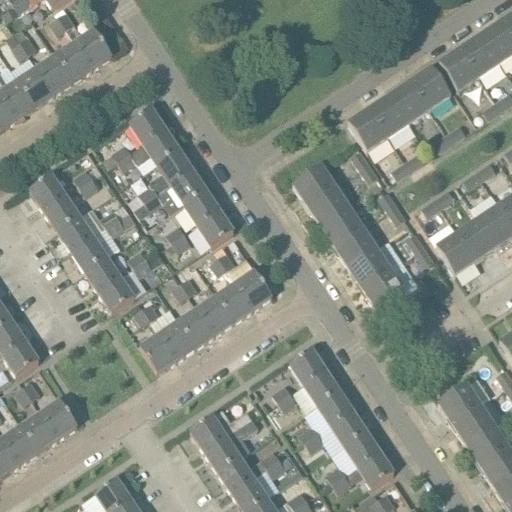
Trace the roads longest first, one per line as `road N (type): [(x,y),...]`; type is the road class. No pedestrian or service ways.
road 1 (residential): [(489,0),(234,170)]
road 2 (residential): [(126,422),(316,295)]
road 3 (residential): [(0,159),(157,54)]
road 4 (residential): [(375,382),(511,291)]
road 5 (residential): [(458,511),(375,382)]
road 6 (residential): [(0,504),(126,422)]
road 7 (residential): [(316,295),(234,170)]
road 8 (residential): [(234,170),(157,54)]
road 9 (residential): [(0,233),(69,337)]
